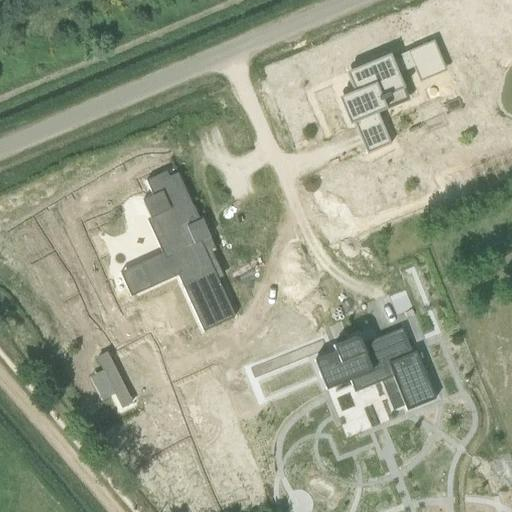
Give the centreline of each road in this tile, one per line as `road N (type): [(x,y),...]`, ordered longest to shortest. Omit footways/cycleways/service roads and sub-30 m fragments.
road 1 (unclassified): [(0,148),(361,0)]
road 2 (track): [(0,369),(121,511)]
